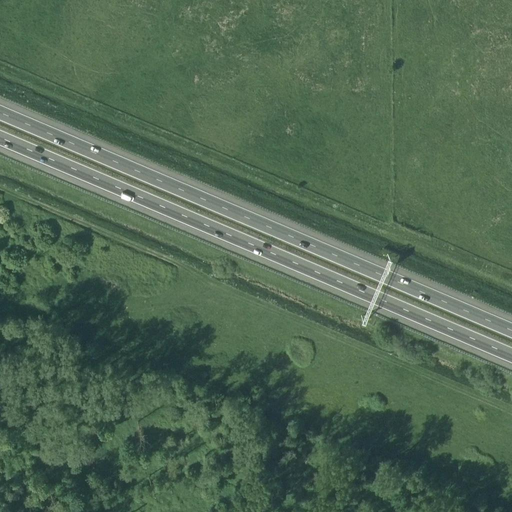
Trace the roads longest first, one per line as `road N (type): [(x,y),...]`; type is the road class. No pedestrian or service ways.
road 1 (motorway): [(511,333),(0,114)]
road 2 (motorway): [(0,144),(511,360)]
